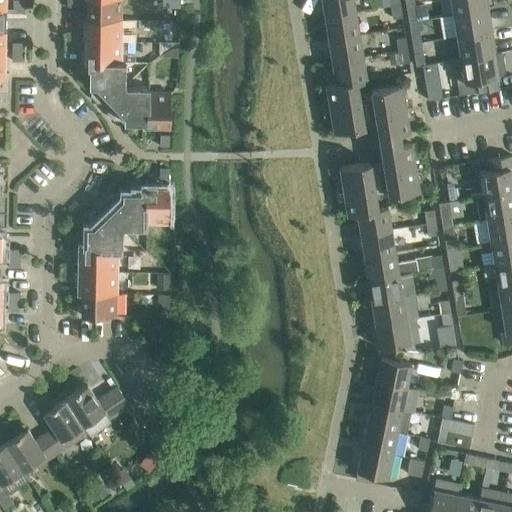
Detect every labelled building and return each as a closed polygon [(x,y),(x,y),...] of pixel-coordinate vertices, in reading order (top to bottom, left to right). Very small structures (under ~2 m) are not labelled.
[(121,19),(121,0),(86,0),(86,18),(121,19)] [(353,0),(321,0),(325,16),(355,11),(353,0)] [(417,19),(415,6),(415,5),(414,0),(405,0),(409,20),(417,19)] [(488,7),(486,0),(450,0),(453,13),(488,7)] [(424,3),(415,5),(415,6),(417,19),(426,17),(424,3)] [(402,16),(400,4),(391,5),(393,18),(402,16)] [(24,17),(24,8),(13,7),(13,17),(24,17)] [(491,30),(488,7),(453,13),(457,35),(491,30)] [(359,34),(355,11),(325,16),(328,39),(359,34)] [(120,41),(121,19),(86,18),(86,40),(120,41)] [(419,31),(417,19),(409,20),(411,33),(419,31)] [(67,30),(66,39),(78,40),(78,30),(67,30)] [(495,52),(491,30),(457,35),(460,58),(495,52)] [(363,56),(359,34),(328,39),(332,61),(363,56)] [(396,38),(398,50),(407,49),(405,36),(396,38)] [(78,49),(78,40),(66,39),(66,49),(78,49)] [(120,61),(120,41),(86,40),(85,63),(90,63),(90,62),(120,62),(120,61)] [(12,41),(12,51),(23,51),(24,42),(12,41)] [(162,52),(162,55),(177,56),(178,42),(162,52)] [(409,61),(407,49),(398,50),(400,63),(409,61)] [(23,60),(23,51),(12,51),(12,60),(23,60)] [(422,64),(425,64),(423,51),(414,53),(416,65),(422,64)] [(501,87),(495,52),(460,58),(464,81),(473,80),(475,91),(501,87)] [(367,80),(363,56),(332,61),(336,82),(336,84),(356,80),(357,81),(367,80)] [(125,61),(120,61),(120,62),(90,62),(90,63),(90,84),(91,84),(91,95),(97,102),(101,102),(107,96),(113,103),(107,108),(107,112),(113,119),(125,119),(125,120),(146,120),(147,120),(148,91),(149,91),(149,86),(125,86),(124,84),(125,61)] [(425,64),(422,64),(427,99),(443,97),(437,62),(425,64)] [(364,126),(361,106),(357,81),(356,80),(336,84),(336,82),(326,84),(333,131),(364,126)] [(371,89),(377,124),(379,136),(409,131),(402,84),(371,89)] [(169,126),(170,106),(170,91),(149,91),(148,91),(147,120),(146,120),(146,125),(169,126)] [(169,145),(169,134),(160,134),(160,145),(169,145)] [(419,190),(411,142),(381,147),(388,195),(419,190)] [(511,190),(511,155),(511,154),(486,158),(488,170),(479,171),(483,195),(511,190)] [(378,207),(377,206),(373,181),(370,161),(339,166),(347,214),(357,212),(357,211),(378,207)] [(159,179),(168,179),(169,168),(159,168),(159,179)] [(168,207),(168,187),(145,187),(145,192),(146,192),(145,222),(146,222),(168,222),(168,207)] [(511,190),(483,195),(487,218),(511,213),(511,190)] [(146,192),(145,192),(123,192),(112,192),(105,198),(105,202),(111,208),(104,214),(99,209),(95,209),(88,215),(88,226),(87,226),(87,247),(87,249),(117,249),(117,250),(122,251),(122,227),(123,226),(146,227),(146,222),(145,222),(146,192)] [(438,202),(440,215),(442,225),(451,224),(447,201),(438,202)] [(387,205),(377,206),(378,207),(357,211),(357,212),(360,234),(391,228),(387,205)] [(425,210),(427,223),(435,221),(433,209),(425,210)] [(511,213),(487,218),(490,240),(511,236),(511,213)] [(437,234),(435,221),(427,223),(429,235),(437,234)] [(455,246),(452,233),(451,224),(442,225),(446,247),(455,246)] [(395,251),(391,228),(360,234),(364,256),(395,251)] [(511,259),(511,236),(490,240),(494,263),(511,259)] [(460,245),(455,246),(446,247),(449,269),(464,267),(460,245)] [(116,271),(117,250),(117,249),(87,249),(87,247),(82,247),(82,270),(116,271)] [(9,248),(8,257),(20,257),(20,248),(9,248)] [(397,262),(395,251),(364,256),(368,278),(399,273),(411,271),(418,270),(416,259),(397,262)] [(441,254),(432,255),(416,258),(416,259),(418,270),(434,268),(443,266),(441,254)] [(20,266),(20,257),(8,257),(8,266),(20,266)] [(511,259),(494,263),(483,265),(485,276),(496,274),(498,285),(511,282),(511,259)] [(62,261),(62,270),(74,270),(74,261),(62,261)] [(445,279),(443,266),(434,268),(436,280),(445,279)] [(73,279),(74,270),(62,270),(62,279),(73,279)] [(116,292),(116,271),(82,270),(81,292),(116,292)] [(415,294),(411,271),(399,273),(368,278),(371,301),(402,296),(415,294)] [(451,280),(453,292),(462,291),(460,279),(451,280)] [(511,305),(511,282),(498,285),(501,308),(511,305)] [(8,291),(7,300),(19,300),(19,291),(8,291)] [(464,303),(462,291),(453,292),(455,305),(464,303)] [(116,315),(116,295),(116,292),(81,292),(81,314),(116,315)] [(158,303),(169,303),(169,293),(158,293),(158,303)] [(406,318),(402,296),(371,301),(375,323),(406,318)] [(439,300),(441,313),(450,311),(448,299),(439,300)] [(19,310),(19,300),(7,300),(7,309),(19,310)] [(511,305),(501,308),(505,330),(501,331),(503,343),(511,341),(511,305)] [(452,324),(450,311),(441,313),(443,325),(452,324)] [(416,317),(406,318),(375,323),(379,347),(420,340),(416,317)] [(411,362),(400,360),(380,356),(375,380),(406,386),(411,362)] [(462,359),(458,358),(454,358),(451,370),(460,372),(462,359)] [(419,389),(406,386),(375,380),(371,402),(401,408),(411,411),(414,411),(419,389)] [(87,383),(65,398),(83,425),(90,436),(112,422),(110,418),(119,412),(119,411),(130,404),(117,385),(97,398),(87,383)] [(83,425),(65,398),(43,412),(53,427),(43,433),(56,452),(66,446),(67,447),(76,441),(70,433),(83,425)] [(411,411),(401,408),(371,402),(366,424),(397,431),(407,433),(411,411)] [(444,404),(442,416),(450,417),(452,406),(444,404)] [(471,435),(474,422),(450,417),(442,416),(439,428),(448,430),(471,435)] [(392,453),(397,431),(366,424),(362,447),(392,453)] [(56,452),(43,433),(34,439),(27,427),(5,442),(23,469),(35,461),(39,466),(47,460),(46,459),(56,452)] [(469,446),(471,435),(448,430),(439,428),(437,440),(469,446)] [(427,450),(429,438),(430,437),(421,435),(418,448),(427,450)] [(23,469),(5,442),(0,445),(0,489),(4,487),(5,488),(13,483),(10,477),(23,469)] [(391,457),(392,453),(362,447),(355,478),(369,481),(371,473),(387,476),(391,457)] [(486,466),(488,457),(465,452),(463,461),(486,466)] [(508,470),(510,462),(488,457),(486,466),(508,470)] [(122,466),(114,471),(122,482),(129,477),(122,466)] [(452,511),(459,483),(435,478),(430,503),(422,502),(419,511),(452,511)] [(91,481),(83,486),(92,500),(100,495),(91,481)] [(476,511),(479,497),(457,493),(459,483),(452,511),(476,511)] [(4,487),(0,489),(0,501),(3,506),(13,500),(9,493),(5,488),(4,487)] [(499,511),(503,492),(481,488),(480,497),(479,497),(476,511),(499,511)] [(511,511),(511,494),(503,492),(499,511),(511,511)]
